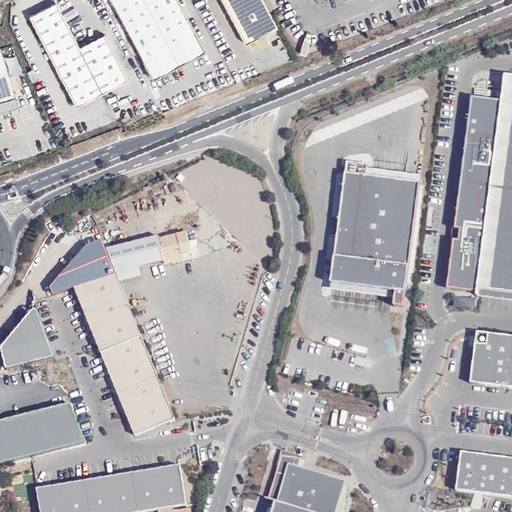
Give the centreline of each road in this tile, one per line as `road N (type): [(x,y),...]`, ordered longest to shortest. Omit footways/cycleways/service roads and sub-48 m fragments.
road 1 (primary): [(491,0),(0,196)]
road 2 (residential): [(216,511),(291,262),(291,215),(270,162)]
road 3 (primary): [(298,94),(511,8)]
road 4 (primary): [(4,246),(18,220),(51,195),(156,152)]
road 5 (primary): [(156,152),(298,94)]
road 6 (unknown): [(158,304),(184,359),(245,416)]
